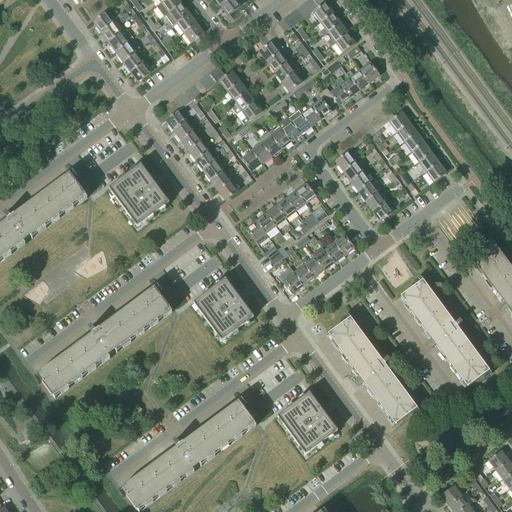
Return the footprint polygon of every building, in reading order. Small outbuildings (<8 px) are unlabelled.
[(161,4),(156,7),(163,17),(165,16),(168,14),(168,13),(181,4),(177,0),(164,0),(160,3),(161,4)] [(228,0),(220,6),(227,17),(225,18),(229,24),(237,18),(233,13),(240,7),(235,1),(236,0),(228,0)] [(312,0),(309,0),(306,2),(314,11),(318,8),(313,0),(312,0)] [(322,0),(312,0),(313,0),(318,8),(314,11),(312,12),(320,23),(332,14),(325,3),(322,0)] [(306,2),(302,6),(309,15),(312,12),(314,11),(306,2)] [(128,13),(132,10),(128,4),(124,7),(128,13)] [(139,13),(143,10),(139,4),(135,7),(139,13)] [(168,14),(165,16),(173,26),(176,24),(175,23),(188,14),(181,4),(168,13),(168,14)] [(302,6),(297,9),(304,19),(309,15),(302,6)] [(297,9),(292,13),(299,22),(304,19),(297,9)] [(105,13),(93,23),(100,32),(113,23),(105,13)] [(292,13),(287,16),(294,26),(299,22),(292,13)] [(188,14),(175,23),(176,24),(183,34),(196,24),(188,14)] [(325,29),(320,33),(322,37),(328,33),(327,33),(340,23),(332,14),(320,23),(325,29)] [(287,16),(282,20),(289,29),(294,26),(287,16)] [(139,28),(143,25),(139,19),(135,22),(139,28)] [(282,20),(278,23),(285,33),(289,29),(282,20)] [(107,42),(120,33),(113,23),(100,32),(107,42)] [(278,23),(273,27),(280,36),(285,33),(278,23)] [(332,39),(327,42),(330,47),(335,43),(347,33),(340,23),(327,33),(328,33),(332,39)] [(153,33),(157,30),(153,24),(149,27),(153,33)] [(196,24),(183,34),(190,44),(194,41),(198,47),(206,41),(202,35),(203,34),(196,24)] [(273,27),(268,30),(275,40),(276,39),(280,36),(273,27)] [(120,33),(107,42),(115,53),(133,39),(126,30),(120,33)] [(268,30),(263,34),(270,44),(275,40),(268,30)] [(347,33),(335,43),(342,53),(355,44),(347,33)] [(263,34),(258,38),(261,42),(264,46),(265,48),(270,44),(263,34)] [(290,37),(294,42),(298,39),(294,34),(290,37)] [(305,42),(309,40),(305,34),(301,37),(305,42)] [(135,53),(140,50),(133,39),(115,53),(122,62),(135,53)] [(154,48),(158,45),(154,39),(150,42),(154,48)] [(265,48),(259,52),(267,62),(279,53),(284,49),(279,44),(276,39),(275,40),(270,44),(265,48)] [(298,54),(301,52),(305,49),(301,44),(297,47),(298,48),(295,50),(298,54)] [(361,52),(357,47),(347,55),(351,59),(361,52)] [(279,53),(267,62),(274,72),(287,63),(282,57),(287,54),(284,49),(279,53)] [(135,53),(122,62),(130,73),(142,63),(135,53)] [(320,62),(324,59),(320,54),(316,57),(320,62)] [(137,83),(150,74),(142,63),(130,73),(137,83)] [(287,63),(274,72),(281,82),(294,73),(287,63)] [(316,64),(312,67),(316,72),(320,69),(316,64)] [(379,77),(370,64),(360,72),(369,84),(379,77)] [(335,69),(332,65),(327,69),(330,73),(335,69)] [(220,80),(225,77),(218,67),(213,71),(220,80)] [(321,73),(324,77),(330,73),(327,69),(321,73)] [(220,80),(213,71),(208,74),(216,84),(220,80)] [(350,71),(346,74),(350,80),(359,92),(369,84),(360,72),(354,76),(350,71)] [(225,77),(220,80),(216,84),(217,86),(220,84),(226,92),(239,82),(231,72),(225,77)] [(294,73),(281,82),(289,93),(301,83),(294,73)] [(216,84),(208,74),(204,78),(211,88),(216,84)] [(211,88),(204,78),(199,81),(206,91),(211,88)] [(349,99),(359,92),(350,80),(344,84),(340,78),(336,81),(340,87),(349,99)] [(206,91),(199,81),(194,85),(201,95),(206,91)] [(233,102),(246,92),(239,82),(226,92),(233,102)] [(201,95),(194,85),(189,89),(196,98),(201,95)] [(336,103),(339,107),(349,99),(340,87),(330,94),(326,89),(322,92),(332,106),(336,103)] [(192,102),(195,99),(196,98),(189,89),(185,92),(192,102)] [(192,102),(185,92),(179,96),(187,105),(190,103),(192,102)] [(241,112),(254,102),(246,92),(233,102),(234,102),(229,106),(236,115),(241,112)] [(187,105),(179,96),(175,99),(182,109),(187,105)] [(182,109),(175,99),(170,103),(177,113),(178,112),(182,109)] [(311,100),(307,103),(311,108),(321,120),(331,113),(321,100),(315,105),(311,100)] [(261,113),(254,102),(241,112),(245,118),(241,122),(244,126),(261,113)] [(165,107),(172,116),(177,113),(170,103),(165,107)] [(196,106),(192,109),(196,114),(200,111),(196,106)] [(321,120),(311,108),(301,115),(311,128),(321,120)] [(387,108),(382,112),(390,122),(395,118),(387,108)] [(200,119),(204,117),(200,111),(196,114),(200,119)] [(288,118),(301,135),(311,128),(301,115),(298,111),(288,118)] [(177,113),(172,116),(166,121),(173,131),(186,122),(178,112),(177,113)] [(382,112),(378,115),(385,126),(388,123),(390,122),(382,112)] [(390,122),(388,123),(396,133),(409,123),(401,113),(395,118),(390,122)] [(378,115),(373,119),(380,129),(381,129),(385,126),(378,115)] [(264,116),(258,120),(261,124),(267,120),(264,116)] [(288,118),(287,118),(278,125),(291,143),(301,135),(288,118)] [(373,119),(368,123),(375,133),(380,129),(373,119)] [(256,128),(261,124),(258,120),(253,124),(256,128)] [(180,141),(193,132),(186,122),(173,131),(180,141)] [(368,123),(363,126),(371,136),(375,133),(368,123)] [(409,123),(396,133),(403,143),(416,133),(409,123)] [(211,125),(207,128),(211,134),(215,131),(211,125)] [(274,131),(273,130),(268,133),(281,150),(291,143),(278,125),(277,125),(279,127),(274,131)] [(218,129),(221,133),(226,139),(230,136),(222,126),(218,129)] [(363,126),(358,130),(366,140),(370,137),(371,136),(363,126)] [(371,136),(370,137),(373,141),(377,147),(381,144),(377,138),(377,137),(383,132),(384,132),(381,129),(380,129),(375,133),(371,136)] [(358,130),(353,133),(361,144),(366,140),(358,130)] [(188,151),(200,142),(193,132),(180,141),(188,151)] [(258,140),(262,145),(261,145),(271,157),(281,150),(268,133),(258,140)] [(353,133),(349,137),(356,147),(361,144),(353,133)] [(416,133),(403,143),(411,153),(423,143),(416,133)] [(349,137),(344,140),(351,151),(356,147),(349,137)] [(344,140),(339,144),(346,154),(347,154),(348,153),(351,151),(344,140)] [(195,161),(208,152),(200,142),(188,151),(195,161)] [(370,152),(374,149),(370,143),(366,146),(370,152)] [(423,143),(411,153),(418,163),(431,153),(423,143)] [(339,144),(334,148),(341,157),(346,154),(339,144)] [(381,144),(377,147),(381,152),(385,149),(381,144)] [(271,157),(261,145),(251,152),(261,165),(271,157)] [(226,146),(222,148),(226,154),(230,151),(226,146)] [(218,159),(211,149),(208,152),(195,161),(203,171),(215,162),(218,159)] [(230,159),(234,156),(230,151),(226,154),(230,159)] [(241,160),(251,172),(261,165),(251,152),(241,160)] [(341,157),(335,162),(343,172),(355,163),(348,153),(347,154),(346,154),(341,157)] [(431,153),(418,163),(425,173),(438,163),(431,153)] [(392,158),(388,161),(392,167),(396,164),(392,158)] [(210,181),(223,172),(215,162),(203,171),(210,181)] [(355,163),(343,172),(350,182),(363,173),(355,163)] [(438,163),(425,173),(433,183),(446,173),(438,163)] [(140,166),(109,189),(137,227),(168,204),(140,166)] [(217,191),(230,182),(223,172),(210,181),(217,191)] [(363,173),(350,182),(357,192),(370,183),(363,173)] [(69,175),(15,215),(10,210),(11,209),(3,216),(8,220),(0,226),(0,260),(85,196),(69,175)] [(225,201),(238,192),(230,182),(217,191),(225,201)] [(370,183),(357,192),(365,202),(377,193),(370,183)] [(411,192),(415,189),(411,183),(407,187),(411,192)] [(306,185),(296,193),(305,205),(315,197),(306,185)] [(296,193),(286,200),(295,213),(305,205),(296,193)] [(377,193),(365,202),(372,212),(385,203),(377,193)] [(286,200),(275,207),(285,220),(295,213),(286,200)] [(385,203),(372,212),(380,222),(392,213),(385,203)] [(275,207),(266,215),(275,227),(285,220),(275,207)] [(315,218),(318,223),(327,217),(324,212),(315,218)] [(266,215),(256,222),(265,234),(275,227),(266,215)] [(256,222),(246,229),(255,242),(258,246),(269,238),(265,234),(256,222)] [(314,226),(311,222),(305,227),(308,231),(314,226)] [(329,226),(326,222),(321,226),(324,231),(329,226)] [(316,230),(319,235),(324,231),(321,226),(316,230)] [(300,231),(303,235),(308,231),(305,227),(300,231)] [(335,236),(330,239),(334,244),(343,257),(354,249),(344,237),(338,241),(335,236)] [(294,241),(291,237),(286,241),(289,245),(294,241)] [(309,241),(306,237),(301,241),(304,245),(309,241)] [(280,245),(283,249),(289,245),(286,241),(280,245)] [(295,245),(298,249),(304,245),(301,241),(295,245)] [(324,251),(324,252),(333,264),(343,257),(334,244),(324,251)] [(506,307),(511,315),(511,268),(494,244),(471,260),(503,303),(499,307),(503,311),(506,307)] [(321,247),(311,255),(314,259),(323,272),(333,264),(324,252),(324,251),(321,247)] [(288,257),(294,252),(291,248),(285,253),(288,257)] [(276,249),(266,257),(270,262),(280,254),(276,249)] [(280,254),(270,262),(273,267),(274,269),(275,269),(285,261),(280,254)] [(305,258),(300,262),(304,266),(313,279),(323,272),(314,259),(308,263),(305,258)] [(304,266),(294,274),(304,286),(313,279),(304,266)] [(284,273),(280,276),(293,294),(304,286),(294,274),(288,278),(284,273)] [(225,280),(193,304),(221,342),(253,318),(225,280)] [(489,371),(422,281),(400,297),(467,387),(489,371)] [(95,323),(94,323),(88,330),(92,334),(37,376),(53,398),(170,311),(154,289),(99,329),(94,324),(95,323)] [(394,425),(416,409),(350,318),(328,335),(394,425)] [(309,394),(277,417),(305,455),(337,432),(309,394)] [(126,496),(137,511),(157,496),(254,424),(238,402),(184,442),(179,437),(180,436),(172,443),(177,448),(121,489),(126,496)] [(249,411),(253,417),(257,415),(253,409),(249,411)] [(501,451),(487,461),(495,471),(508,461),(501,451)] [(502,481),(511,473),(511,466),(508,461),(495,471),(502,481)] [(483,480),(478,473),(474,476),(479,483),(483,480)] [(509,490),(511,488),(511,473),(502,481),(509,490)] [(472,478),(468,481),(473,488),(477,485),(472,478)] [(484,489),(488,486),(483,480),(479,483),(484,489)] [(477,494),(481,491),(477,485),(473,488),(477,494)] [(454,486),(440,496),(448,506),(461,496),(454,486)] [(493,493),(489,496),(493,502),(497,499),(493,493)] [(452,511),(459,511),(468,506),(461,496),(448,506),(452,511)] [(486,497),(482,500),(487,507),(491,504),(486,497)] [(498,508),(502,505),(497,499),(493,502),(498,508)]
